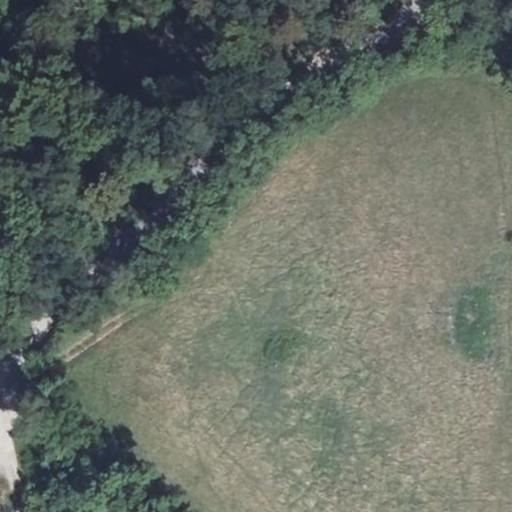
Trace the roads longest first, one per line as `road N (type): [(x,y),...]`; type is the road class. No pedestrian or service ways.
road 1 (tertiary): [(0,372),(80,276),(270,105),(365,51),(414,0)]
road 2 (track): [(0,398),(114,511)]
